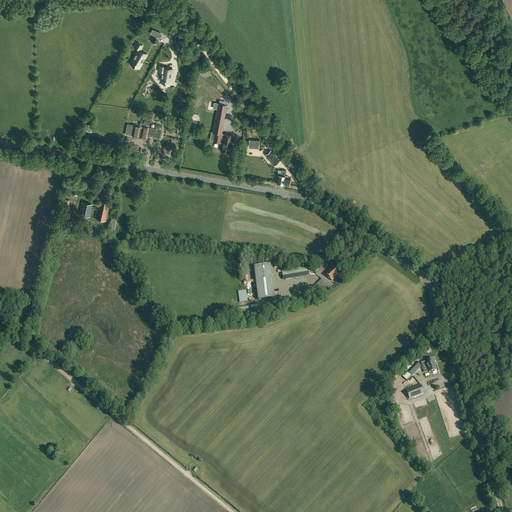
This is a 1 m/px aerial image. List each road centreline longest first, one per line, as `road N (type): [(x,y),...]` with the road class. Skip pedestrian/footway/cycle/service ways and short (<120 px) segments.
road 1 (tertiary): [(431,282),(308,198),(0,143)]
road 2 (track): [(230,511),(10,334)]
road 3 (track): [(313,200),(163,0)]
road 4 (tertiary): [(502,511),(431,282)]
